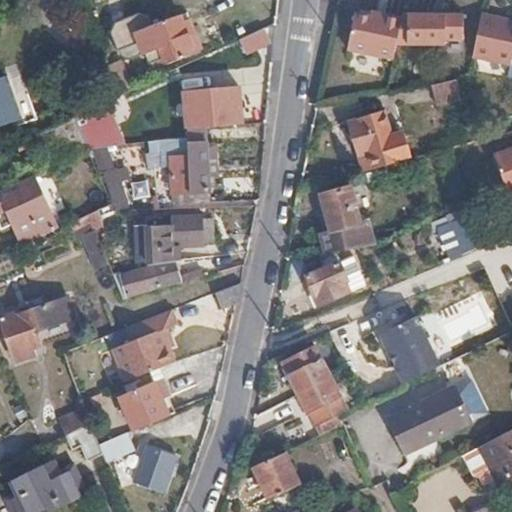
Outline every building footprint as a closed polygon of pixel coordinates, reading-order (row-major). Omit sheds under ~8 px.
[(465,40),(464,11),(410,12),(410,29),(409,49),(444,48),(444,41),(465,40)] [(372,12),(371,19),(385,20),(386,14),(372,12)] [(410,12),(404,12),(403,15),(403,19),(396,50),(409,49),(410,29),(410,12)] [(112,24),(120,45),(151,34),(144,13),(112,24)] [(187,35),(177,14),(151,24),(165,63),(199,50),(191,33),(187,35)] [(350,54),(394,59),(396,50),(403,19),(403,15),(386,14),(385,20),(371,19),(355,18),(350,54)] [(475,45),(472,45),(471,51),(509,63),(511,56),(511,20),(490,14),(483,15),(475,45)] [(268,30),(242,38),(247,54),(273,46),(268,30)] [(118,95),(132,89),(120,59),(106,64),(118,95)] [(0,123),(23,116),(8,74),(0,76),(0,123)] [(457,76),(432,81),(437,102),(462,98),(460,82),(457,76)] [(184,126),(203,125),(205,95),(186,94),(185,102),(166,100),(163,138),(185,136),(184,126)] [(369,153),(373,167),(406,158),(409,157),(404,144),(394,145),(391,133),(389,127),(384,110),(347,120),(356,155),(369,153)] [(86,147),(72,117),(35,134),(48,165),(86,147)] [(210,201),(204,125),(203,125),(184,126),(185,136),(191,201),(210,201)] [(394,145),(404,144),(400,131),(399,130),(391,133),(394,145)] [(191,201),(185,136),(163,138),(154,139),(155,146),(167,145),(172,201),(191,201)] [(116,144),(91,146),(100,173),(114,169),(108,151),(117,147),(116,144)] [(356,155),(360,171),(373,167),(369,153),(356,155)] [(511,154),(489,164),(503,199),(511,195),(511,154)] [(33,172),(0,186),(0,218),(4,227),(15,221),(25,243),(58,228),(33,172)] [(104,180),(113,205),(126,202),(117,175),(104,180)] [(328,231),(334,252),(370,248),(361,220),(351,185),(320,194),(331,230),(328,231)] [(152,227),(154,265),(179,261),(178,245),(202,244),(203,240),(213,240),(212,220),(201,220),(201,215),(171,216),(172,226),(152,227)] [(361,220),(370,248),(377,247),(378,246),(369,218),(361,220)] [(99,230),(83,236),(95,269),(111,263),(99,230)] [(320,233),(326,252),(334,252),(328,231),(320,233)] [(346,276),(337,259),(306,274),(321,304),(349,289),(342,278),(346,276)] [(177,281),(175,264),(148,267),(122,275),(125,292),(177,281)] [(219,311),(236,302),(240,282),(212,293),(219,311)] [(81,316),(74,295),(19,313),(19,311),(0,317),(0,320),(15,361),(35,354),(33,347),(44,343),(40,330),(81,316)] [(175,327),(168,312),(124,329),(130,345),(114,351),(124,382),(173,362),(168,352),(161,333),(165,332),(175,327)] [(397,365),(405,383),(442,366),(418,316),(382,333),(391,351),(393,350),(399,364),(397,365)] [(130,345),(124,329),(108,336),(114,351),(130,345)] [(173,350),(165,332),(161,333),(168,352),(173,350)] [(285,362),(300,394),(333,378),(319,346),(285,362)] [(391,351),(397,365),(399,364),(393,350),(391,351)] [(333,378),(300,394),(320,436),(345,424),(341,414),(349,411),(333,378)] [(486,414),(471,379),(391,419),(406,453),(486,414)] [(135,429),(168,416),(154,381),(122,394),(135,429)] [(88,461),(104,454),(99,443),(85,409),(61,418),(67,435),(73,450),(82,447),(88,461)] [(511,430),(481,447),(464,456),(475,476),(481,478),(494,471),(500,483),(511,476),(511,430)] [(107,461),(109,460),(134,451),(125,433),(99,443),(104,454),(107,461)] [(161,490),(174,456),(146,446),(133,479),(161,490)] [(285,452),(254,466),(269,499),(300,485),(285,452)] [(67,504),(88,493),(72,464),(60,471),(54,461),(15,482),(19,491),(7,498),(14,511),(39,511),(38,510),(63,498),(67,504)]
